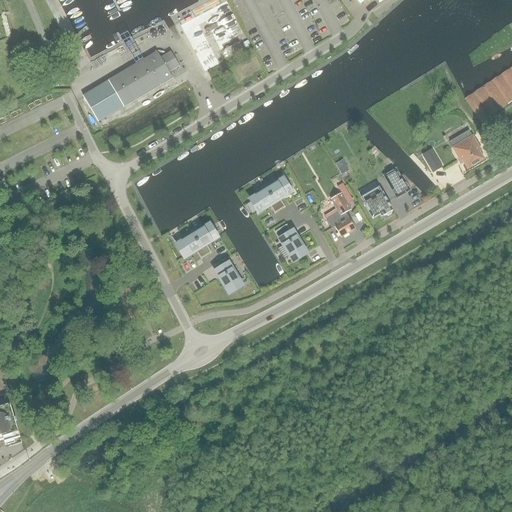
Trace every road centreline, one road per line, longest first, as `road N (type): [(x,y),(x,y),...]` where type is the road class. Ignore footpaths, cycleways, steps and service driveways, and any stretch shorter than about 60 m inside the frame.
road 1 (secondary): [(200,355),(511,174)]
road 2 (unclassified): [(200,355),(68,94)]
road 3 (secondary): [(27,469),(200,355)]
